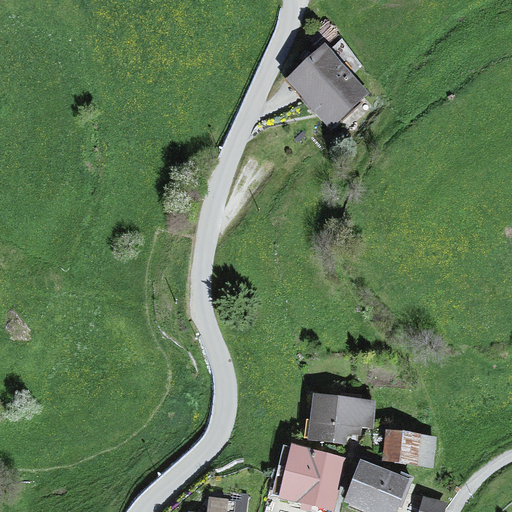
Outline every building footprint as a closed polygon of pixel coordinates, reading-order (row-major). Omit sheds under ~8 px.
[(320,45),(278,84),(324,134),(366,95),(320,45)] [(365,404),(304,392),(296,432),(357,444),(365,404)] [(422,439),(378,434),(375,460),(419,465),(422,439)] [(327,511),(342,455),(284,441),(270,498),(327,511)] [(357,465),(343,501),(370,511),(385,511),(398,482),(357,465)] [(432,511),(438,498),(417,491),(408,511),(432,511)]
